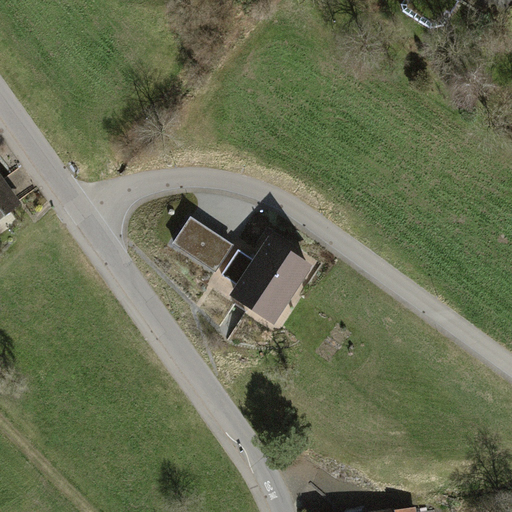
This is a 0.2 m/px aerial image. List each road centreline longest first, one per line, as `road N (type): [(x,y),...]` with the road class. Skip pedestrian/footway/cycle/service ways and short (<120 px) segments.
road 1 (residential): [(85,216),(130,188),(183,174),(263,190),(511,368)]
road 2 (residential): [(286,511),(251,444),(85,216)]
road 3 (residential): [(85,216),(0,97)]
road 4 (track): [(0,419),(90,511)]
